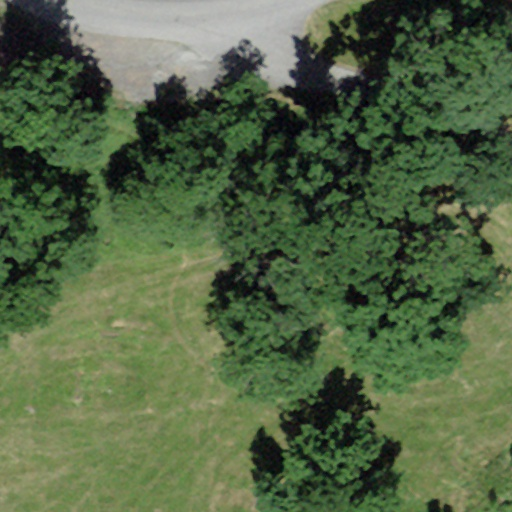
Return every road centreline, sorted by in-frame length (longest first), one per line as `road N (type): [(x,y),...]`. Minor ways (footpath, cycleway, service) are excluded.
road 1 (unclassified): [(236,23),(260,63),(306,80),(457,109),(511,162)]
road 2 (unclassified): [(58,0),(236,23)]
